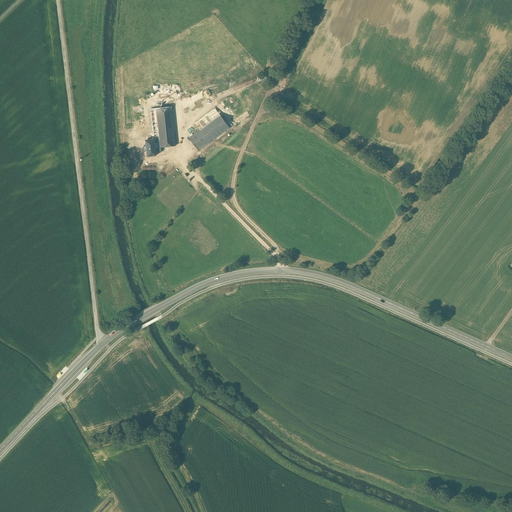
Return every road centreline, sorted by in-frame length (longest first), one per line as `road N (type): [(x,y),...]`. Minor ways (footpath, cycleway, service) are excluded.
road 1 (secondary): [(511,357),(343,282),(282,269),(200,285),(101,344)]
road 2 (residential): [(57,0),(101,344)]
road 3 (unknown): [(511,58),(363,260),(343,267),(283,253)]
road 4 (unknown): [(406,210),(393,180),(280,116),(241,123),(199,157),(199,170),(235,205)]
road 5 (unknown): [(276,255),(235,205),(233,186),(310,0)]
road 6 (track): [(55,390),(89,445),(149,432),(188,511)]
road 7 (secondary): [(101,344),(0,449)]
